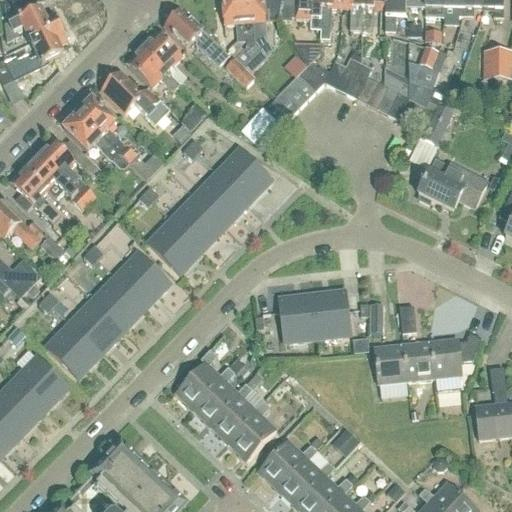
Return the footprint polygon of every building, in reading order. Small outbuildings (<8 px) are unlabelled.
[(235,29),(236,48),(245,48),(246,48),(242,0),(220,0),(223,30),(235,29)] [(245,53),(243,55),(234,64),(245,74),(250,80),(267,63),(254,51),(253,28),(265,27),(277,26),(280,0),(276,0),(263,1),(262,0),(242,0),(246,48),(245,48),(245,52),(245,53)] [(310,35),(319,36),(321,0),(296,0),(296,13),(283,12),(282,26),(291,27),(291,24),(296,24),(296,25),(310,26),(310,35)] [(321,0),(319,36),(321,36),(321,45),(330,45),(330,36),(331,14),(343,15),(344,13),(344,0),(321,0)] [(350,38),(361,38),(362,24),(362,0),(344,0),(344,13),(343,15),(350,15),(350,38)] [(373,16),(385,16),(385,0),(362,0),(362,24),(361,38),(372,38),(373,16)] [(385,16),(384,28),(385,38),(394,38),(395,29),(396,12),(405,12),(407,12),(406,0),(385,0),(385,16)] [(423,0),(406,0),(407,12),(424,12),(423,0)] [(425,12),(425,23),(444,23),(444,21),(444,0),(423,0),(424,12),(425,12)] [(444,0),(444,21),(462,22),(462,17),(462,0),(444,0)] [(462,0),(462,17),(462,22),(473,22),(473,18),(483,18),(482,0),(462,0)] [(504,16),(502,16),(502,0),(482,0),(483,18),(493,18),(493,24),(504,24),(504,16)] [(23,35),(30,49),(63,33),(57,21),(54,23),(52,19),(44,23),(41,15),(24,24),(23,22),(4,31),(7,48),(18,43),(16,39),(23,35)] [(180,16),(178,18),(162,34),(185,55),(192,48),(218,74),(228,63),(180,16)] [(5,69),(13,86),(14,87),(47,70),(46,68),(63,60),(59,52),(67,48),(65,44),(68,43),(63,33),(30,49),(35,60),(28,64),(27,61),(17,66),(16,64),(5,69)] [(429,38),(429,49),(442,49),(442,38),(429,38)] [(157,39),(142,56),(179,91),(185,84),(172,71),(181,61),(157,39)] [(227,56),(234,64),(243,55),(236,48),(236,47),(227,56)] [(432,75),(438,57),(424,53),(418,70),(432,75)] [(150,93),(159,85),(172,98),(179,91),(142,56),(127,71),(150,93)] [(478,85),(478,100),(489,101),(494,86),(502,57),(483,57),(483,85),(478,85)] [(511,57),(502,57),(494,86),(511,86),(511,57)] [(250,80),(245,74),(234,64),(224,74),(244,94),(254,84),(250,80)] [(345,72),(334,94),(344,99),(360,69),(350,64),(345,72)] [(312,66),(306,72),(323,89),(329,78),(316,72),(312,66)] [(13,86),(5,69),(4,67),(0,69),(0,85),(3,91),(13,86)] [(334,67),(329,78),(323,89),(334,94),(345,72),(334,67)] [(344,99),(355,104),(366,83),(367,83),(371,74),(360,69),(344,99)] [(306,72),(298,81),(315,98),(323,89),(306,72)] [(134,112),(155,132),(169,117),(146,95),(140,101),(118,80),(101,98),(125,121),(134,112)] [(306,106),(315,98),(298,81),(289,89),(306,106)] [(355,104),(366,110),(376,88),(367,83),(366,83),(355,104)] [(376,88),(366,110),(376,115),(386,93),(376,88)] [(298,114),(306,106),(289,89),(281,98),(298,114)] [(396,98),(386,93),(376,115),(385,120),(396,98)] [(450,118),(453,113),(448,109),(452,101),(433,94),(430,101),(428,107),(425,113),(409,105),(406,103),(395,125),(408,131),(418,137),(424,139),(422,144),(435,151),(451,118),(450,118)] [(290,123),(298,114),(281,98),(273,106),(265,115),(281,132),(290,123)] [(395,125),(406,103),(396,98),(385,120),(395,125)] [(114,142),(107,136),(115,128),(91,105),(77,120),(129,170),(136,163),(125,152),(115,142),(114,142)] [(206,118),(196,108),(189,115),(200,125),(206,118)] [(100,157),(110,167),(122,177),(129,170),(77,120),(63,134),(86,157),(94,150),(101,157),(100,157)] [(251,126),(241,137),(259,155),(270,144),(251,126)] [(169,141),(177,149),(186,140),(178,132),(169,141)] [(78,187),(67,175),(75,167),(53,146),(39,161),(71,193),(77,199),(89,210),(96,203),(85,191),(79,185),(78,187)] [(203,155),(194,147),(189,152),(197,161),(203,155)] [(197,161),(189,152),(183,158),(192,167),(197,161)] [(240,156),(217,180),(248,210),(253,205),(253,200),(252,199),(256,195),(257,196),(262,196),(271,187),(240,156)] [(63,198),(71,205),(70,206),(81,217),(89,210),(77,199),(71,193),(39,161),(25,175),(47,196),(55,205),(63,198)] [(86,163),(78,171),(92,185),(100,177),(86,163)] [(420,201),(418,205),(429,211),(431,206),(452,217),(458,205),(474,213),(486,189),(449,170),(448,172),(435,166),(418,200),(420,201)] [(39,204),(47,196),(25,175),(10,189),(51,229),(59,222),(47,210),(46,211),(39,204)] [(217,180),(194,203),(225,233),(234,225),(234,219),(233,219),(237,215),(237,216),(243,215),(248,210),(217,180)] [(493,182),(488,194),(497,198),(503,187),(493,182)] [(158,202),(149,194),(144,199),(153,207),(158,202)] [(511,196),(499,223),(511,230),(505,243),(511,246),(511,196)] [(153,207),(144,199),(138,205),(147,213),(153,207)] [(194,203),(171,226),(203,257),(208,251),(208,246),(207,245),(211,241),(212,242),(217,242),(225,233),(194,203)] [(0,207),(0,240),(4,245),(12,236),(31,254),(39,246),(0,207)] [(203,257),(171,226),(148,250),(180,280),(188,271),(188,266),(188,265),(191,261),(192,262),(198,262),(203,257)] [(46,239),(34,227),(28,233),(41,245),(46,239)] [(48,242),(39,252),(56,267),(65,258),(48,242)] [(103,260),(94,252),(89,257),(97,266),(103,260)] [(97,266),(89,257),(83,263),(92,272),(97,266)] [(138,260),(115,284),(146,314),(151,309),(151,304),(151,303),(154,299),(155,300),(161,300),(169,291),(138,260)] [(0,283),(10,293),(9,294),(20,304),(40,283),(23,265),(12,276),(0,264),(0,283)] [(0,299),(2,301),(9,294),(10,293),(0,283),(0,299)] [(115,284),(92,307),(124,337),(132,329),(132,323),(131,323),(135,319),(136,320),(141,319),(146,314),(115,284)] [(319,300),(312,301),(317,345),(350,341),(345,297),(332,299),(329,303),(329,304),(324,305),(323,304),(319,300)] [(58,307),(50,299),(44,305),(53,313),(58,307)] [(317,345),(312,301),(305,302),(301,306),(301,307),(296,308),(296,307),(292,304),(279,305),(284,349),(317,345)] [(53,313),(44,305),(39,311),(47,319),(53,313)] [(92,307),(70,330),(101,361),(106,355),(106,350),(105,349),(109,345),(110,346),(115,346),(124,337),(92,307)] [(369,339),(382,338),(382,310),(369,311),(369,339)] [(360,311),(360,323),(368,323),(368,311),(360,311)] [(399,314),(402,340),(416,339),(413,313),(399,314)] [(262,323),(254,324),(256,336),(264,335),(262,323)] [(101,361),(70,330),(46,354),(78,384),(87,375),(87,370),(86,369),(90,365),(91,366),(96,366),(101,361)] [(466,347),(457,348),(457,345),(428,348),(433,384),(461,381),(459,366),(472,365),(480,343),(469,339),(466,347)] [(428,348),(402,351),(406,387),(433,384),(428,348)] [(377,390),(406,387),(402,351),(374,354),(377,390)] [(174,399),(192,416),(230,376),(227,373),(218,382),(208,372),(216,362),(209,356),(199,366),(202,369),(174,399)] [(37,364),(14,387),(45,418),(50,413),(50,407),(49,406),(53,403),(54,403),(59,403),(68,394),(37,364)] [(493,411),(474,413),(478,446),(510,442),(507,409),(503,375),(489,376),(493,411)] [(192,416),(210,433),(248,393),(244,390),(236,399),(225,389),(233,379),(230,376),(192,416)] [(14,387),(0,401),(0,419),(22,441),(31,432),(30,427),(30,426),(33,422),(34,423),(40,423),(45,418),(14,387)] [(210,433),(227,450),(265,409),(262,406),(253,415),(243,406),(251,396),(248,393),(210,433)] [(269,413),(265,409),(227,450),(246,467),(275,436),(261,422),(269,413)] [(0,419),(0,463),(5,459),(5,453),(4,453),(8,449),(8,450),(14,449),(22,441),(0,419)] [(347,434),(332,451),(345,462),(359,445),(347,434)] [(317,443),(312,449),(318,454),(323,448),(317,443)] [(256,477),(275,494),(313,454),(309,451),(300,460),(286,446),(256,477)] [(62,511),(183,511),(184,511),(120,451),(62,511)] [(275,494),(292,511),(330,471),(327,468),(318,477),(307,467),(316,457),(313,454),(275,494)] [(292,511),(293,511),(324,511),(353,482),(352,480),(346,486),(345,485),(336,493),(325,483),(334,474),(330,471),(292,511)] [(343,500),(351,491),(357,485),(353,482),(324,511),(358,511),(371,498),(369,497),(363,502),(362,501),(353,510),(343,500)] [(423,494),(420,497),(435,511),(472,511),(447,488),(433,502),(423,494)] [(407,511),(406,511),(435,511),(420,497),(417,501),(426,509),(423,511),(407,511)] [(364,511),(369,508),(375,502),(371,498),(358,511),(364,511)]
